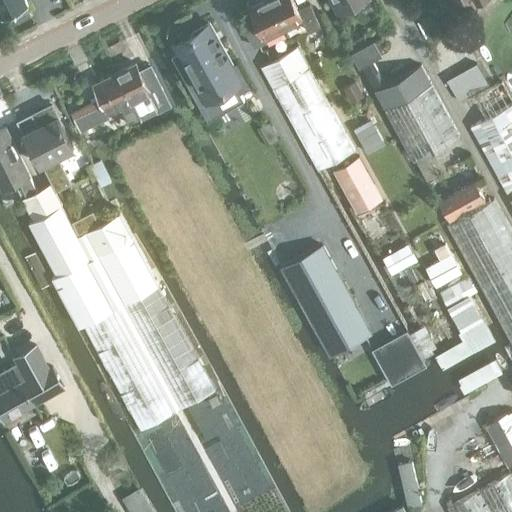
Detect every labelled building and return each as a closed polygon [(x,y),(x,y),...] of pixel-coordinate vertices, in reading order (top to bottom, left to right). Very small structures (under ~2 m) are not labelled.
[(0,0),(0,12),(2,17),(16,10),(18,11),(25,7),(25,5),(28,4),(26,0),(0,0)] [(266,0),(248,9),(258,28),(247,33),(254,46),(266,41),(264,38),(283,29),(269,0),(266,0)] [(269,0),(283,29),(302,19),(304,23),(316,16),(309,4),(298,9),(294,0),(269,0)] [(331,0),(339,14),(365,0),(331,0)] [(182,51),(173,56),(173,57),(174,56),(189,82),(197,77),(207,96),(220,89),(221,90),(226,88),(225,86),(234,81),(239,92),(251,86),(237,61),(230,65),(208,25),(203,28),(201,25),(199,25),(202,29),(195,33),(194,32),(190,34),(190,35),(177,43),(182,51)] [(374,38),(352,50),(351,51),(359,66),(361,65),(372,59),(382,53),(374,38)] [(317,169),(355,148),(298,46),(261,67),(317,169)] [(361,65),(413,160),(459,135),(431,82),(421,64),(386,83),(372,59),(361,65)] [(136,61),(115,72),(139,119),(140,119),(131,100),(148,91),(159,110),(171,104),(154,72),(144,78),(136,61)] [(448,78),(459,99),(489,84),(478,63),(448,78)] [(139,119),(115,72),(94,82),(101,96),(72,111),(81,130),(111,116),(108,111),(119,106),(129,124),(139,119)] [(357,79),(342,86),(350,102),(365,95),(357,79)] [(511,197),(511,103),(499,81),(479,93),(491,114),(470,126),(510,198),(511,197)] [(39,162),(42,161),(56,188),(70,181),(57,154),(74,146),(52,103),(33,112),(39,125),(25,132),(39,162)] [(269,120),(259,126),(269,143),(279,137),(269,120)] [(371,122),(355,128),(368,152),(384,143),(371,122)] [(38,190),(30,174),(6,126),(0,128),(0,181),(3,186),(17,178),(26,195),(28,195),(30,199),(38,195),(36,191),(38,190)] [(350,197),(375,183),(360,155),(334,169),(350,197)] [(450,218),(486,198),(475,179),(439,199),(450,218)] [(447,224),(511,342),(511,229),(494,198),(447,224)] [(133,235),(120,211),(76,234),(60,204),(29,221),(58,274),(89,257),(90,258),(133,235)] [(93,209),(72,219),(79,233),(99,221),(93,209)] [(444,242),(434,248),(440,258),(450,252),(444,242)] [(408,243),(383,256),(391,271),(416,259),(408,243)] [(371,331),(323,244),(282,266),(281,267),(329,352),(330,354),(371,331)] [(440,258),(426,266),(436,285),(462,271),(451,252),(450,252),(440,258)] [(122,302),(153,285),(148,275),(116,291),(122,302)] [(180,407),(215,388),(157,283),(122,302),(180,407)] [(469,295),(447,306),(451,315),(460,330),(482,318),(474,303),(469,295)] [(180,407),(122,302),(83,323),(141,428),(180,407)] [(391,383),(427,364),(407,328),(394,335),(372,348),(390,381),(391,383)] [(17,385),(0,394),(0,410),(5,419),(28,406),(64,386),(55,370),(52,365),(49,367),(36,344),(17,355),(15,356),(18,361),(28,379),(17,385)] [(511,411),(511,410),(485,425),(508,465),(511,462),(511,411)] [(412,460),(398,463),(408,506),(422,502),(412,460)] [(511,511),(511,470),(447,507),(449,511),(511,511)] [(155,511),(145,493),(127,503),(132,511),(155,511)]
